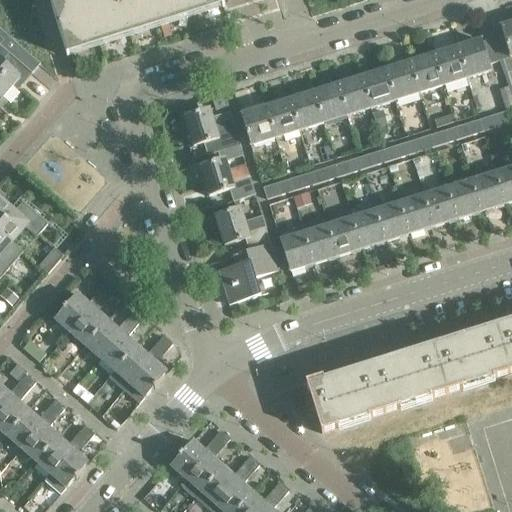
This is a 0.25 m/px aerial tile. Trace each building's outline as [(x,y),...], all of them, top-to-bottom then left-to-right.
[(511,0),(89,0),(54,11),(52,5),(50,6),(67,57),(68,57),(66,50),(220,2),(222,9),(224,8),(221,0),(511,0)] [(511,58),(511,24),(501,28),(503,38),(510,59),(511,58)] [(0,46),(31,75),(40,65),(1,32),(0,33),(0,39),(4,43),(0,46)] [(499,63),(510,59),(503,38),(492,41),(499,63)] [(0,97),(1,99),(11,87),(17,92),(31,75),(0,46),(4,43),(0,39),(0,97)] [(488,66),(499,63),(492,41),(481,45),(488,66)] [(455,50),(465,81),(490,73),(488,66),(481,45),(480,42),(455,50)] [(441,88),(465,81),(455,50),(431,57),(441,88)] [(417,96),(441,88),(431,57),(408,64),(417,96)] [(384,72),(393,103),(417,96),(408,64),(384,72)] [(371,110),(393,103),(384,72),(361,79),(371,110)] [(346,118),(371,110),(361,79),(336,87),(346,118)] [(322,126),(346,118),(336,87),(312,94),(322,126)] [(298,133),(322,126),(312,94),(288,102),(298,133)] [(227,108),(223,97),(211,101),(215,112),(227,108)] [(264,110),(274,141),(298,133),(288,102),(264,110)] [(250,148),(274,141),(264,110),(241,117),(250,148)] [(229,113),(212,119),(209,111),(184,119),(193,148),(214,141),(217,153),(239,146),(229,113)] [(383,112),(372,114),(376,129),(387,126),(383,112)] [(477,122),(481,134),(507,125),(503,114),(477,122)] [(445,127),(443,121),(442,119),(433,121),(436,129),(445,127)] [(457,141),(481,134),(477,122),(453,130),(457,141)] [(434,149),(457,141),(453,130),(430,137),(434,149)] [(407,145),(410,156),(434,149),(430,137),(407,145)] [(386,164),(410,156),(407,145),(383,152),(386,164)] [(359,160),(362,171),(386,164),(383,152),(359,160)] [(338,179),(362,171),(359,160),(334,168),(338,179)] [(255,196),(250,178),(246,166),(229,171),(233,183),(232,184),(225,161),(200,168),(209,197),(230,191),(233,203),(255,196)] [(314,186),(338,179),(334,168),(310,175),(314,186)] [(511,203),(511,169),(494,176),(504,206),(511,203)] [(290,194),(314,186),(310,175),(286,183),(290,194)] [(480,214),(504,206),(494,176),(470,183),(480,214)] [(267,201),(290,194),(286,183),(264,190),(267,201)] [(456,221),(480,214),(470,183),(446,190),(456,221)] [(433,229),(456,221),(446,190),(423,198),(433,229)] [(311,206),(307,194),(293,199),(297,210),(311,206)] [(399,205),(409,236),(433,229),(423,198),(399,205)] [(0,234),(11,244),(25,229),(36,239),(47,226),(22,204),(14,214),(0,201),(0,234)] [(385,244),(409,236),(399,205),(375,213),(385,244)] [(249,253),(271,246),(265,228),(262,218),(246,223),(249,233),(247,233),(241,210),(215,218),(225,247),(245,240),(249,253)] [(351,220),(361,251),(385,244),(375,213),(351,220)] [(337,259),(361,251),(351,220),(327,228),(337,259)] [(313,266),(337,259),(327,228),(303,235),(313,266)] [(0,280),(23,254),(11,244),(0,234),(0,280)] [(290,274),(313,266),(303,235),(280,243),(290,274)] [(271,246),(249,253),(233,258),(236,268),(218,274),(229,307),(260,297),(256,280),(279,273),(271,246)] [(39,268),(48,276),(63,258),(54,250),(39,268)] [(70,336),(110,289),(106,285),(88,305),(78,297),(66,309),(66,308),(63,311),(64,312),(55,323),(70,336)] [(85,348),(107,322),(97,314),(115,293),(110,289),(70,336),(85,348)] [(100,361),(140,315),(135,311),(117,331),(107,322),(85,348),(100,361)] [(114,374),(137,348),(127,339),(144,319),(140,315),(100,361),(114,374)] [(511,329),(325,388),(323,383),(322,380),(306,385),(321,435),(511,374),(511,329)] [(147,357),(137,348),(114,374),(109,380),(124,393),(169,340),(165,337),(147,357)] [(174,344),(169,340),(124,393),(139,406),(144,400),(153,390),(154,391),(157,388),(156,387),(167,375),(156,365),(174,344)] [(0,415),(32,380),(27,376),(9,396),(0,388),(0,415)] [(0,432),(6,438),(29,413),(19,404),(37,384),(32,380),(0,415),(0,432)] [(21,451),(61,405),(56,401),(39,422),(29,413),(6,438),(21,451)] [(66,409),(61,405),(21,451),(36,464),(58,438),(48,430),(66,409)] [(68,447),(58,438),(36,464),(51,477),(91,431),(86,427),(68,447)] [(96,434),(91,431),(51,477),(66,490),(74,480),(75,481),(78,478),(77,477),(88,464),(78,455),(96,434)] [(186,482),(226,436),(222,432),(204,452),(193,444),(183,456),(182,455),(179,458),(180,459),(171,469),(186,482)] [(226,436),(186,482),(181,488),(196,501),(223,469),(213,461),(231,440),(226,436)] [(208,511),(212,511),(256,461),(251,458),(233,478),(223,469),(196,501),(208,511)] [(261,465),(256,461),(212,511),(238,511),(253,495),(242,486),(261,465)] [(238,511),(264,511),(285,487),(281,483),(263,504),(253,495),(238,511)] [(290,491),(285,487),(264,511),(272,511),(290,491)]
